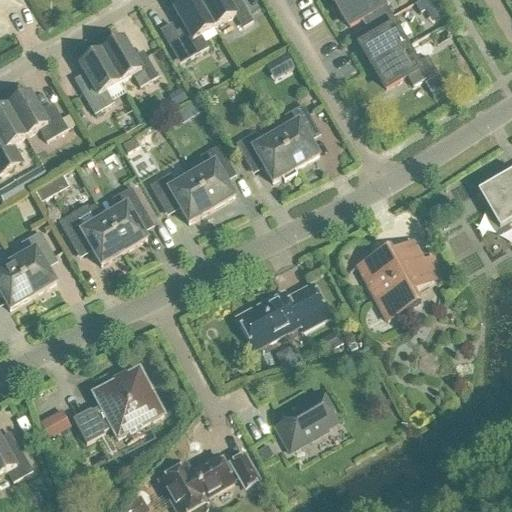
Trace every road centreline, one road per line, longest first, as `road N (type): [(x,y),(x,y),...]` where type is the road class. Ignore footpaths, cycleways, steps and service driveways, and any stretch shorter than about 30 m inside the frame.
road 1 (residential): [(382,188),(158,307)]
road 2 (residential): [(271,0),(382,188)]
road 3 (residential): [(158,307),(0,385)]
road 4 (residential): [(0,83),(145,0)]
road 5 (residential): [(511,106),(382,188)]
road 6 (residential): [(218,415),(158,307)]
